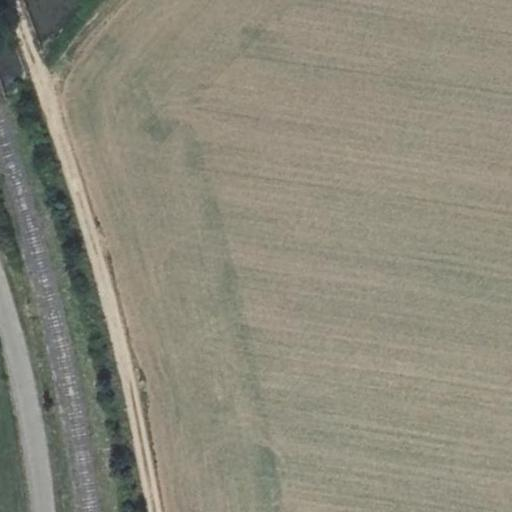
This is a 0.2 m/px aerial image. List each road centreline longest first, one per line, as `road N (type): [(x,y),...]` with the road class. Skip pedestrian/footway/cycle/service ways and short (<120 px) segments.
road 1 (track): [(13,0),(93,230),(136,385),(160,511)]
road 2 (residential): [(0,297),(47,511)]
road 3 (track): [(121,0),(44,93)]
